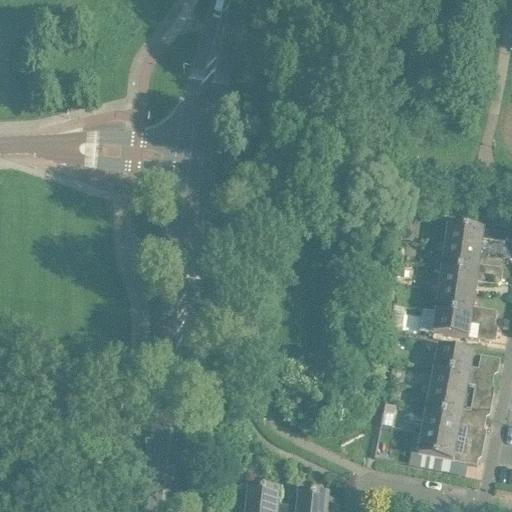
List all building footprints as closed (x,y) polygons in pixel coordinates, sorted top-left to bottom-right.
[(444,248),(480,253),(481,240),(502,243),(506,241),(506,235),(482,232),(482,231),(447,227),(444,248)] [(441,270),(500,278),(501,273),(498,269),(478,266),(480,253),(444,248),(441,270)] [(500,278),(441,270),(438,291),(473,296),(475,283),(496,286),(500,284),(500,278)] [(472,309),(473,296),(438,291),(435,312),(494,321),(495,316),(492,312),(472,309)] [(494,321),(435,312),(432,334),(467,339),(469,326),(490,329),(494,327),(494,321)] [(508,321),(507,321),(497,320),(496,329),(506,330),(507,330),(508,321)] [(433,371),(492,381),(493,376),(491,373),(470,369),(473,356),(437,349),(433,371)] [(491,387),(492,381),(433,371),(429,392),(465,398),(467,386),(487,390),(491,387)] [(462,412),(465,398),(429,392),(425,414),(484,424),(485,419),(482,415),(462,412)] [(421,435),(456,441),(459,429),(479,432),(483,430),(484,424),(425,414),(421,435)] [(421,435),(417,456),(476,467),(477,461),(475,458),(454,454),(456,441),(421,435)] [(285,511),(286,510),(276,509),(277,490),(276,490),(276,494),(264,493),(265,490),(260,490),(260,492),(241,490),(241,491),(247,492),(245,511),(285,511)] [(286,510),(285,511),(326,511),(327,500),(336,501),(336,500),(315,498),(315,496),(310,495),(310,498),(299,497),(299,493),(298,492),(296,511),(286,510)]
